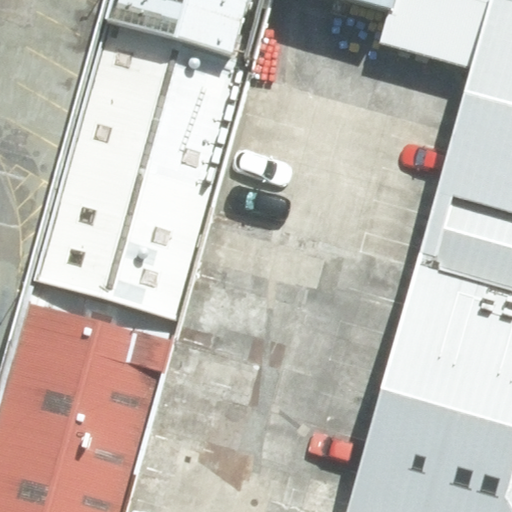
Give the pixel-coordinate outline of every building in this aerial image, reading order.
[(0,0),(0,405),(113,0),(0,0)] [(177,322),(266,0),(121,0),(42,285),(177,322)] [(322,0),(390,19),(394,0),(322,0)] [(382,47),(471,71),(491,0),(495,0),(511,4),(511,0),(394,0),(390,19),(382,47)] [(511,221),(511,4),(495,0),(491,0),(471,71),(437,201),(511,221)] [(511,221),(437,201),(418,269),(511,294),(511,221)] [(511,511),(511,294),(418,269),(349,511),(511,511)] [(126,511),(173,345),(39,308),(0,444),(0,511),(126,511)]
